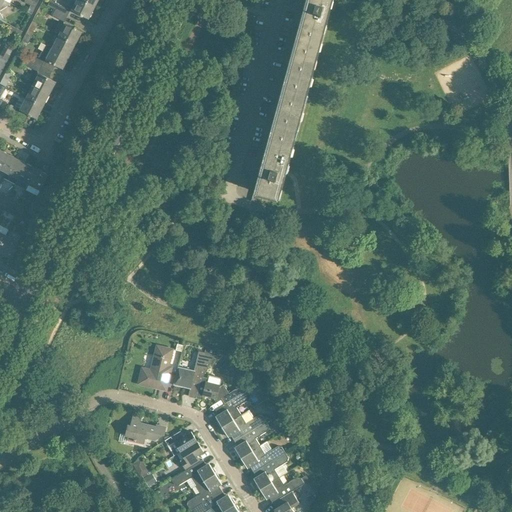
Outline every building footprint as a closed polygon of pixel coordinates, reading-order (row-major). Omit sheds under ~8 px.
[(0,0),(0,19),(5,23),(0,13),(0,12),(8,7),(10,3),(4,0),(0,0)] [(49,6),(56,9),(67,15),(70,10),(51,0),(49,6)] [(84,0),(78,0),(73,10),(81,15),(83,16),(88,18),(95,5),(84,0)] [(332,0),(306,0),(307,0),(306,0),(305,0),(304,1),(303,1),(302,2),(301,3),(301,4),(305,5),(261,169),(257,168),(256,169),(256,170),(256,171),(257,172),(258,173),(259,174),(255,189),(251,201),(261,204),(263,194),(279,199),(332,0)] [(64,21),(67,15),(56,9),(53,15),(64,21)] [(11,26),(22,32),(24,28),(13,22),(11,26)] [(76,28),(74,27),(74,28),(66,24),(60,36),(75,43),(81,32),(76,29),(76,28)] [(20,37),(22,32),(11,26),(8,31),(20,37)] [(26,33),(32,36),(35,31),(29,28),(26,33)] [(75,43),(60,36),(53,48),(68,56),(75,43)] [(52,63),(62,68),(68,56),(53,48),(46,45),(43,50),(42,50),(38,57),(44,60),(47,62),(47,61),(47,60),(50,62),(49,62),(51,63),(52,63)] [(3,57),(8,60),(12,52),(7,50),(3,57)] [(30,60),(41,66),(44,60),(38,57),(33,54),(30,60)] [(38,73),(41,66),(30,60),(26,67),(38,73)] [(0,83),(7,87),(12,76),(6,72),(0,83)] [(40,74),(34,86),(49,94),(55,82),(40,74)] [(43,105),(49,94),(34,86),(28,97),(43,105)] [(43,105),(28,97),(21,110),(30,115),(29,116),(31,117),(32,116),(36,118),(43,105)] [(0,159),(0,169),(7,173),(15,158),(4,152),(0,159)] [(26,163),(15,158),(7,173),(4,179),(15,184),(26,163)] [(27,191),(30,185),(38,170),(26,163),(15,184),(27,191)] [(38,170),(30,185),(27,191),(38,196),(48,175),(38,170)] [(0,198),(6,202),(8,198),(0,193),(0,198)] [(8,198),(6,202),(18,208),(20,204),(8,198)] [(33,215),(39,204),(34,201),(28,213),(33,215)] [(19,213),(6,207),(4,211),(17,217),(18,215),(19,213)] [(19,213),(18,215),(30,221),(32,217),(20,211),(19,213)] [(0,251),(11,257),(19,242),(7,236),(0,249),(0,251)] [(143,375),(141,375),(139,384),(154,387),(154,386),(166,389),(171,367),(168,366),(172,349),(157,346),(151,370),(144,368),(143,375)] [(188,396),(196,398),(200,382),(203,377),(215,355),(199,351),(194,370),(178,367),(173,385),(190,389),(188,396)] [(200,382),(196,398),(202,400),(203,395),(213,398),(215,397),(217,400),(217,401),(221,398),(230,393),(229,393),(223,384),(219,386),(221,380),(220,378),(208,375),(208,378),(203,377),(200,382)] [(250,381),(244,385),(246,390),(253,386),(250,381)] [(243,385),(236,389),(239,394),(246,390),(244,385),(243,385)] [(222,426),(222,427),(241,415),(236,407),(249,399),(250,395),(246,390),(239,394),(225,403),(215,409),(219,417),(217,418),(218,421),(218,423),(220,426),(222,426)] [(230,433),(234,440),(266,421),(262,416),(259,415),(254,418),(249,410),(241,415),(222,427),(222,429),(224,432),(226,433),(227,435),(230,433)] [(164,435),(166,427),(157,425),(156,427),(140,423),(141,417),(133,415),(131,426),(128,425),(126,435),(128,436),(128,439),(144,443),(146,435),(154,436),(153,439),(156,440),(164,435)] [(241,457),(241,458),(260,446),(255,438),(268,430),(269,426),(266,421),(234,440),(239,448),(236,449),(237,452),(237,454),(239,457),(241,457)] [(174,456),(177,454),(197,441),(191,432),(184,436),(180,431),(165,440),(168,446),(174,456)] [(180,461),(185,470),(200,461),(197,455),(204,451),(197,441),(177,454),(181,460),(180,461)] [(267,441),(260,446),(241,458),(241,460),(243,463),(245,464),(246,466),(249,465),(253,472),(285,452),(281,447),(278,446),(272,449),(267,441)] [(260,489),(279,477),(288,472),(283,464),(287,461),(288,457),(285,452),(253,472),(258,479),(255,480),(256,483),(256,485),(258,488),(260,489)] [(191,477),(196,485),(215,473),(216,471),(214,468),(211,467),(210,465),(207,467),(203,460),(201,461),(200,461),(185,470),(171,479),(174,485),(178,485),(191,477)] [(147,472),(142,475),(149,486),(155,482),(150,474),(149,475),(147,472)] [(215,473),(196,485),(201,493),(188,501),(187,505),(190,510),(222,491),(218,484),(221,482),(219,480),(220,478),(218,474),(216,474),(215,473)] [(284,485),(279,477),(260,489),(260,491),(262,495),(264,495),(265,497),(268,496),(273,503),(292,491),(304,483),(301,478),(297,477),(284,485)] [(204,511),(210,509),(212,511),(222,511),(234,504),(235,502),(233,499),(231,498),(229,496),(227,498),(222,491),(190,510),(191,511),(204,511)] [(294,511),(291,507),(299,503),(292,491),(273,503),(276,508),(274,510),(275,511),(294,511)]
